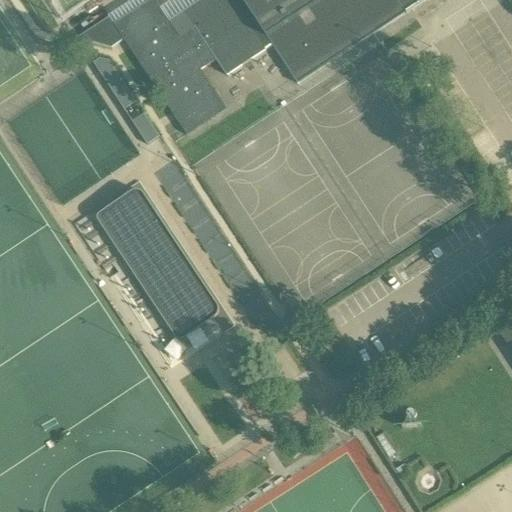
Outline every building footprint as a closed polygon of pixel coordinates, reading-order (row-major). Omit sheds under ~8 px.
[(134,0),(109,17),(110,19),(115,26),(153,0),(134,0)] [(154,0),(153,0),(115,26),(124,41),(130,49),(151,81),(205,45),(202,40),(242,15),(232,0),(203,0),(169,22),(161,10),(154,0)] [(175,0),(161,10),(169,22),(203,0),(175,0)] [(232,0),(242,15),(265,51),(272,46),(298,85),(427,0),(232,0)] [(205,45),(151,81),(170,112),(176,120),(187,136),(226,111),(200,71),(216,61),(226,76),(265,51),(242,15),(202,40),(205,45)] [(110,50),(124,41),(115,26),(110,19),(77,41),(110,50)] [(160,138),(109,62),(100,60),(93,64),(148,146),(160,138)] [(219,309),(218,306),(144,195),(142,193),(139,192),(137,192),(134,192),(131,193),(100,215),(98,216),(98,217),(97,219),(98,220),(98,222),(128,267),(136,262),(171,315),(163,320),(176,339),(177,340),(178,341),(180,341),(182,341),(183,340),(215,319),(217,317),(218,314),(219,312),(219,309)] [(107,267),(118,261),(102,234),(91,241),(107,267)] [(326,360),(335,354),(329,344),(319,351),(326,360)]
